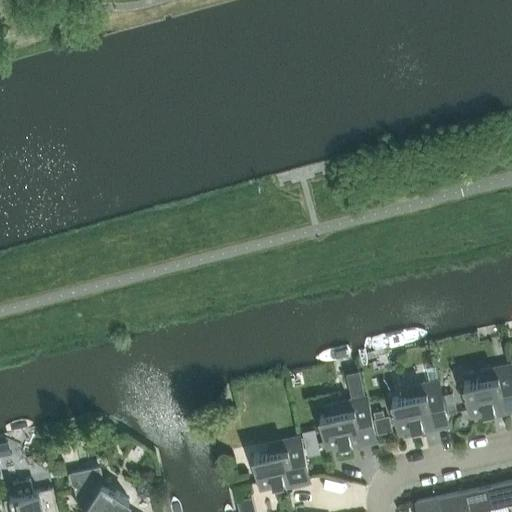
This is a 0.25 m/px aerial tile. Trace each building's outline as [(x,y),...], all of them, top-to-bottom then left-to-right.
[(480,371),(482,378),(463,382),(470,413),(495,408),(496,412),(511,408),(511,370),(511,364),(480,371)] [(448,423),(439,380),(408,387),(410,394),(392,398),(398,429),(423,423),(424,428),(448,423)] [(457,411),(452,392),(444,394),(449,413),(457,411)] [(324,405),(325,412),(320,414),(327,445),(351,439),(352,444),(376,439),(367,396),(324,405)] [(393,429),(389,414),(385,415),(383,409),(374,411),(376,417),(373,417),(377,433),(393,429)] [(314,427),(302,430),(307,453),(319,450),(314,427)] [(310,479),(300,436),(270,443),(271,450),(253,454),(260,485),(284,479),(285,484),(310,479)] [(71,472),(75,487),(78,504),(85,508),(83,511),(133,511),(125,506),(130,498),(102,481),(99,466),(71,472)] [(58,511),(52,486),(33,491),(30,477),(13,481),(16,494),(4,497),(7,511),(58,511)] [(511,479),(485,485),(490,507),(511,501),(511,479)] [(465,511),(490,507),(485,485),(415,501),(417,511),(465,511)]
